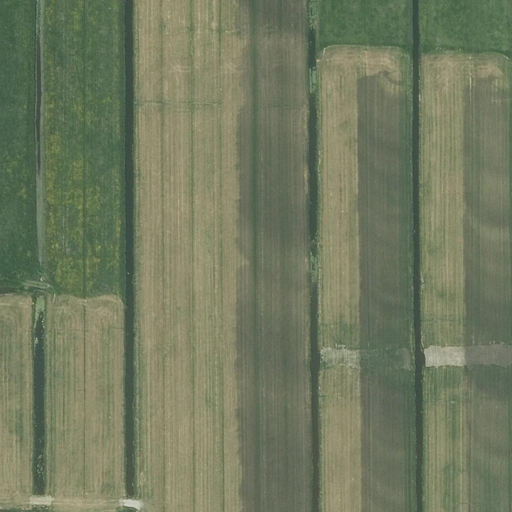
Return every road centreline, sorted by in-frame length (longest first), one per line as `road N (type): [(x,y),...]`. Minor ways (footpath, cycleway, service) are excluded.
road 1 (track): [(53,288),(53,0)]
road 2 (track): [(49,511),(53,288),(25,284),(6,268)]
